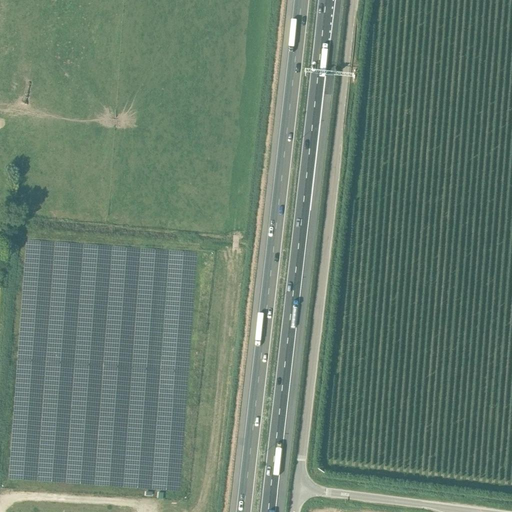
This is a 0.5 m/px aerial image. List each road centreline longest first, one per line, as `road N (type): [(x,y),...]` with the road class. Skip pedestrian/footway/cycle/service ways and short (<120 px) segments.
road 1 (motorway): [(268,511),(326,0)]
road 2 (motorway): [(300,0),(243,511)]
road 3 (unclassified): [(302,501),(352,0)]
